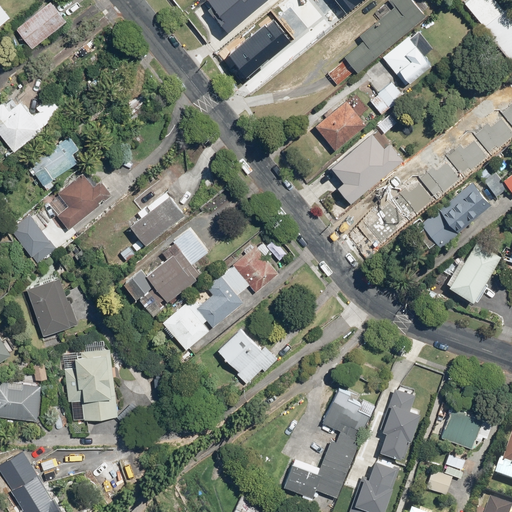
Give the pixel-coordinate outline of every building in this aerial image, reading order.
[(0,0),(0,22),(12,12),(1,0),(0,0)] [(54,0),(48,0),(18,26),(34,45),(68,16),(54,0)] [(209,4),(229,29),(264,0),(212,0),(213,1),(209,4)] [(361,3),(358,0),(335,0),(346,14),(361,3)] [(345,58),(358,73),(425,16),(411,0),(390,0),(389,1),(394,7),(361,36),(365,41),(345,58)] [(497,0),(463,0),(487,31),(490,28),(511,59),(511,9),(507,12),(497,0)] [(229,57),(247,78),(290,42),(274,22),(267,28),(266,26),(229,57)] [(434,48),(420,32),(411,39),(409,37),(383,59),(405,84),(428,65),(422,58),(434,48)] [(405,94),(394,81),(372,101),(383,113),(405,94)] [(4,99),(0,102),(0,130),(16,150),(46,125),(44,124),(61,110),(52,98),(40,108),(41,109),(36,114),(23,98),(11,107),(4,99)] [(348,98),(317,123),(337,148),(368,123),(348,98)] [(147,101),(127,100),(126,125),(146,126),(147,101)] [(511,103),(502,113),(511,124),(511,103)] [(399,122),(390,112),(378,123),(387,133),(399,122)] [(488,123),(475,134),(490,151),(497,145),(499,148),(511,136),(511,130),(502,120),(493,128),(488,123)] [(37,173),(44,183),(81,156),(75,148),(82,144),(72,131),(33,160),(36,163),(30,168),(34,174),(37,173)] [(339,184),(352,200),(405,158),(391,142),(386,146),(374,131),(329,167),(341,182),(339,184)] [(460,144),(446,156),(461,173),(468,167),(471,170),(487,156),(474,141),(464,150),(460,144)] [(432,167),(419,178),(437,199),(460,179),(446,163),(437,172),(432,167)] [(59,213),(70,227),(114,190),(103,176),(96,182),(85,170),(60,191),(70,204),(59,213)] [(474,180),(422,221),(441,244),(493,203),(485,189),(474,180)] [(400,195),(416,213),(432,199),(419,185),(409,193),(406,189),(400,195)] [(172,191),(132,221),(147,242),(188,212),(172,191)] [(55,247),(30,215),(11,229),(36,262),(55,247)] [(479,239),(452,283),(476,298),(503,254),(479,239)] [(256,243),(234,262),(257,290),(280,271),(256,243)] [(175,251),(148,272),(169,300),(198,277),(188,264),(186,265),(175,251)] [(143,267),(126,280),(138,296),(155,283),(143,267)] [(214,292),(198,306),(214,326),(245,300),(221,272),(207,285),(214,292)] [(57,275),(29,285),(46,333),(79,322),(71,298),(69,299),(61,276),(58,277),(57,275)] [(187,301),(164,319),(187,348),(210,330),(187,301)] [(243,326),(220,347),(241,369),(239,372),(248,381),(263,366),(266,369),(279,357),(266,344),(263,347),(243,326)] [(0,360),(13,351),(0,331),(0,360)] [(65,367),(69,400),(83,399),(86,418),(119,414),(117,395),(112,346),(82,350),(82,353),(78,354),(79,365),(65,367)] [(47,360),(35,362),(37,377),(49,375),(47,360)] [(42,383),(0,379),(0,413),(39,418),(42,383)] [(296,455),(285,482),(314,494),(317,486),(339,495),(358,447),(362,437),(360,436),(376,403),(364,397),(363,400),(350,394),(352,389),(341,383),(324,420),(342,428),(337,439),(333,437),(321,465),(296,455)] [(381,450),(404,457),(410,436),(413,437),(422,410),(412,406),(416,393),(395,387),(383,427),(388,429),(381,450)] [(454,401),(442,435),(473,447),(477,437),(482,439),(484,434),(488,436),(494,419),(467,409),(468,406),(454,401)] [(511,438),(505,459),(502,458),(498,467),(496,473),(511,479),(511,438)] [(54,495),(39,471),(39,472),(25,448),(0,462),(0,468),(11,488),(12,487),(25,508),(21,509),(22,511),(65,511),(66,511),(55,494),(54,495)] [(468,454),(452,448),(445,470),(461,475),(468,454)] [(143,455),(135,458),(143,477),(151,473),(143,455)] [(378,457),(372,476),(363,473),(350,511),(373,511),(375,507),(386,511),(400,464),(378,457)] [(453,474),(434,466),(427,484),(447,491),(453,474)] [(107,475),(99,480),(106,491),(113,487),(107,475)] [(511,504),(491,497),(485,511),(510,511),(511,509),(511,504)] [(257,511),(237,503),(232,511),(257,511)]
